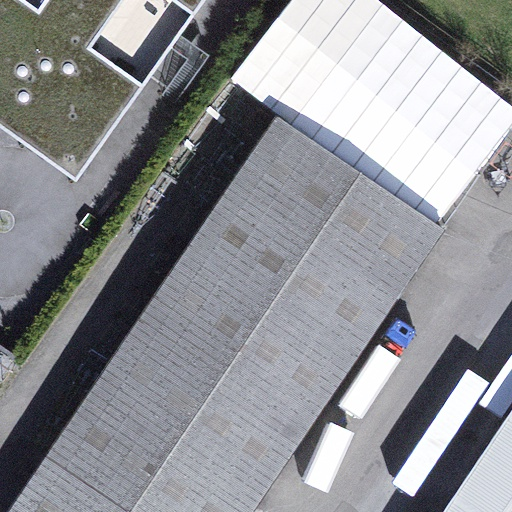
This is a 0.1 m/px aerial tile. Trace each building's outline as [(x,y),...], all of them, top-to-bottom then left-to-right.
[(0,0),(0,128),(77,183),(207,0),(0,0)] [(279,118),(446,230),(511,140),(511,123),(352,0),(311,0),(244,90),(279,118)] [(400,297),(446,230),(279,118),(234,185),(400,297)] [(234,185),(11,511),(254,511),(400,297),(234,185)] [(511,511),(511,415),(446,511),(511,511)]
